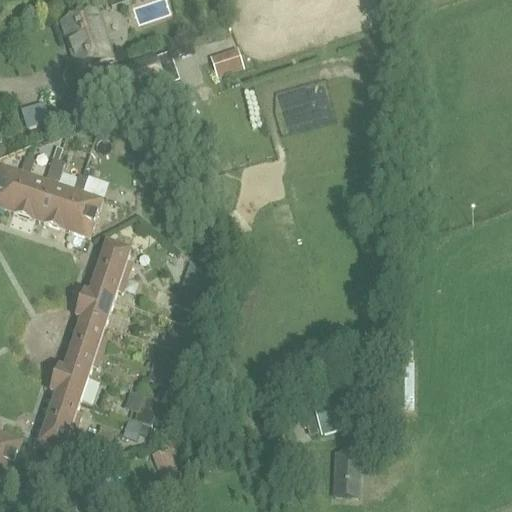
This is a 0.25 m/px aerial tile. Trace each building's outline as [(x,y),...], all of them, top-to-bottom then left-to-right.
[(79,75),(113,64),(96,14),(89,17),(86,16),(83,16),(81,16),(78,17),(75,18),(73,20),(70,22),(69,23),(62,26),(79,75)] [(237,52),(210,61),(217,82),(244,72),(237,52)] [(164,91),(154,60),(120,72),(130,102),(164,91)] [(1,168),(0,170),(0,210),(14,216),(28,176),(30,177),(35,164),(25,160),(20,174),(1,168)] [(53,162),(49,172),(62,176),(65,166),(59,164),(53,162)] [(14,216),(42,225),(56,186),(58,187),(62,176),(49,172),(45,182),(30,177),(28,176),(14,216)] [(76,193),(63,232),(89,241),(102,201),(84,195),(88,181),(78,178),(73,192),(76,193)] [(76,193),(73,192),(58,187),(56,186),(42,225),(63,232),(76,193)] [(114,214),(119,221),(129,216),(125,208),(114,214)] [(98,273),(127,282),(131,268),(127,266),(131,255),(106,247),(98,273)] [(122,297),(127,282),(98,273),(90,297),(114,305),(117,296),(122,297)] [(196,295),(179,289),(176,299),(193,304),(196,295)] [(76,321),(80,323),(105,331),(114,305),(90,297),(84,295),(76,321)] [(173,309),(189,314),(193,304),(176,299),(173,309)] [(72,348),(102,357),(106,343),(102,342),(105,331),(80,323),(72,348)] [(148,346),(175,355),(179,345),(151,336),(148,346)] [(102,357),(72,348),(64,372),(89,379),(92,371),(97,372),(102,357)] [(412,356),(397,356),(397,365),(394,365),(393,414),(413,413),(413,366),(412,366),(412,356)] [(167,380),(170,370),(154,364),(151,374),(167,380)] [(89,379),(64,372),(59,370),(50,397),(55,398),(80,407),(89,379)] [(167,380),(151,374),(148,384),(164,389),(167,380)] [(314,414),(304,417),(305,420),(308,430),(310,438),(321,435),(322,438),(373,423),(371,416),(385,411),(378,387),(364,391),(362,387),(311,403),(314,414)] [(80,407),(55,398),(47,423),(77,432),(81,418),(77,417),(80,407)] [(134,425),(148,429),(150,430),(158,405),(142,399),(134,425)] [(77,432),(47,423),(39,448),(63,456),(67,447),(71,449),(77,432)] [(100,430),(97,439),(113,445),(117,436),(100,430)] [(0,479),(8,482),(21,443),(0,435),(0,479)] [(113,445),(97,439),(94,449),(110,455),(113,445)] [(336,459),(334,500),(359,501),(361,460),(336,459)]
